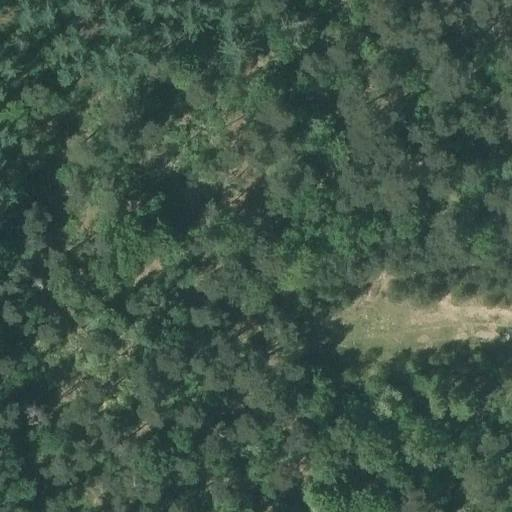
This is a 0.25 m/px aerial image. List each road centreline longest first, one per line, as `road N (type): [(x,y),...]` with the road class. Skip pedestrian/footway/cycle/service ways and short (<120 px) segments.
road 1 (track): [(126,511),(183,446),(322,331),(423,331)]
road 2 (track): [(322,331),(314,289),(286,261),(253,172)]
